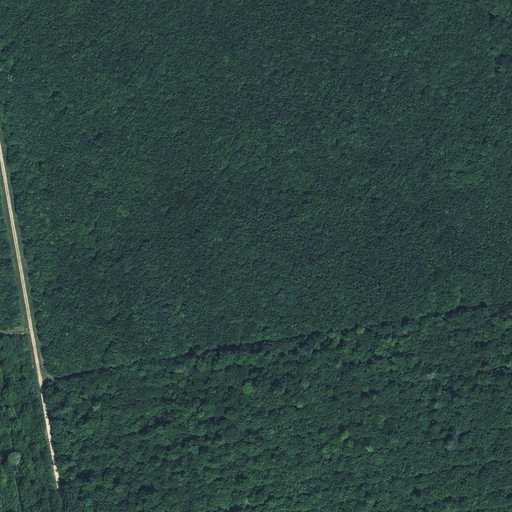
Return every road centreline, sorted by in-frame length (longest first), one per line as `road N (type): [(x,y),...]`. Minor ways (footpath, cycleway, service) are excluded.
road 1 (track): [(32,327),(0,140)]
road 2 (track): [(66,511),(32,327)]
